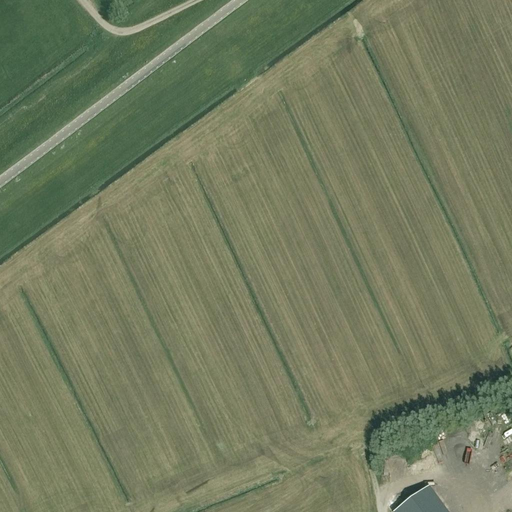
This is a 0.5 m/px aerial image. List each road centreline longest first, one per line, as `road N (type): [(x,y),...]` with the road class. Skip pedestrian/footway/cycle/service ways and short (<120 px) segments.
road 1 (tertiary): [(0,181),(240,0)]
road 2 (track): [(197,0),(122,31),(104,25),(81,0)]
